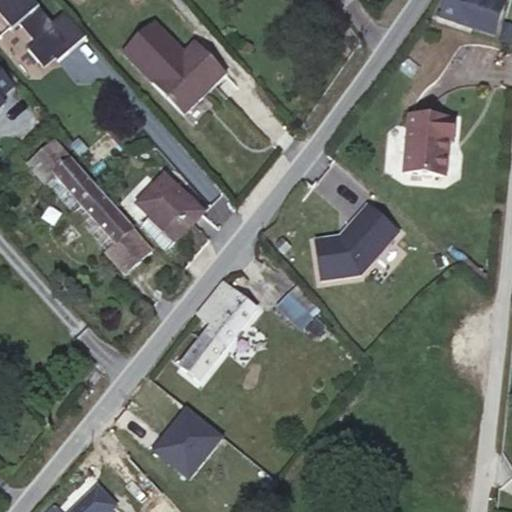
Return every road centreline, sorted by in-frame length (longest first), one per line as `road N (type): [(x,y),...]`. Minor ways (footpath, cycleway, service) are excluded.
road 1 (residential): [(405,0),(267,196),(12,511)]
road 2 (residential): [(511,162),(474,511)]
